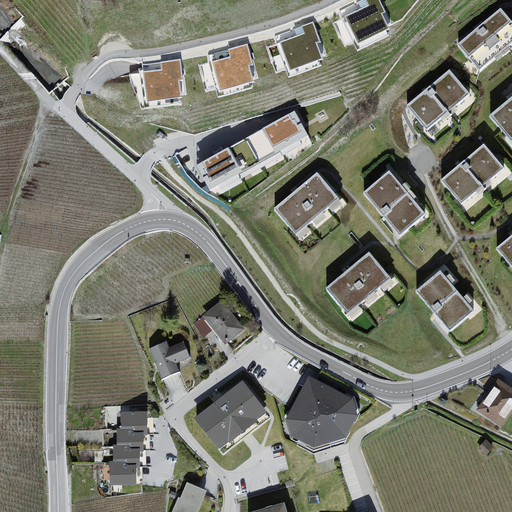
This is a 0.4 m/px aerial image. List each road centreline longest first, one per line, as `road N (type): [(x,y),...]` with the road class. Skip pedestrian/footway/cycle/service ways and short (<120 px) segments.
road 1 (residential): [(165,218),(150,191),(68,114),(88,68),(106,54),(177,47),(326,0)]
road 2 (secondary): [(165,218),(129,227),(97,248),(60,297),(57,511)]
road 3 (secondary): [(511,348),(455,376),(393,392),(275,329)]
road 4 (residential): [(275,329),(169,417),(225,482),(227,511)]
road 5 (secondary): [(275,329),(203,237),(165,218)]
road 6 (track): [(52,103),(4,230)]
